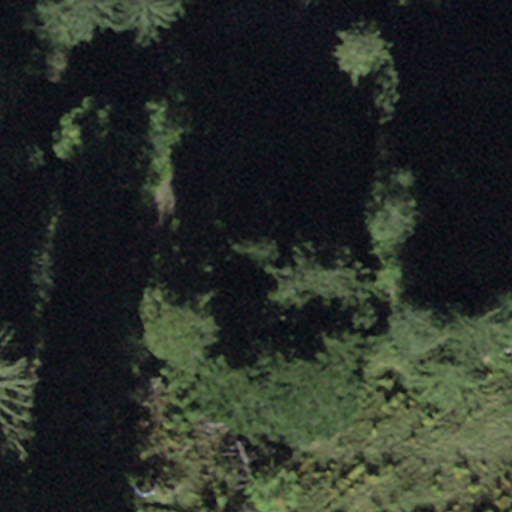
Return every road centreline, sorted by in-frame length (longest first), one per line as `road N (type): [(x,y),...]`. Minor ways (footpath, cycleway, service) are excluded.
road 1 (track): [(0,437),(195,155),(236,115),(345,45),(290,18),(239,17),(0,119)]
road 2 (track): [(345,45),(471,67),(511,61)]
